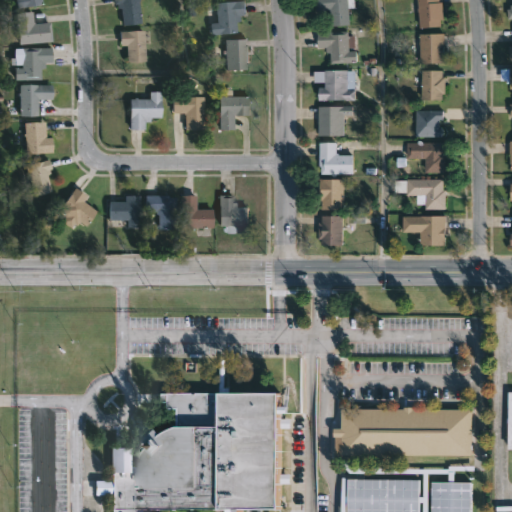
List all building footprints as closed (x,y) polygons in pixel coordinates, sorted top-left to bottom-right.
[(43,0),(44,4),(18,8),(16,0),(43,0)] [(138,0),(139,1),(137,2),(139,24),(122,25),(120,8),(115,8),(115,5),(113,5),(112,0),(138,0)] [(356,0),(357,8),(350,9),(352,25),(332,27),(330,10),(317,11),(315,0),(356,0)] [(440,0),(441,2),(444,2),(446,22),(443,23),(443,27),(421,29),(419,0),(440,0)] [(245,2),(246,16),(238,16),(239,22),(235,23),(236,33),(210,35),(210,23),(216,23),(215,11),(213,11),(214,3),(245,2)] [(34,22),(36,22),(36,24),(51,23),(53,42),(19,44),(17,13),(33,12),(34,22)] [(142,31),(143,37),(144,37),(144,40),(143,40),(144,62),(126,63),(125,46),(119,46),(118,31),(142,31)] [(349,31),(349,36),(355,36),(356,48),(354,48),(354,51),(357,51),(358,63),(332,64),(332,53),(327,53),(326,48),(326,49),(319,49),(318,33),(349,31)] [(446,45),(446,64),(421,65),(421,35),(446,34),(446,45)] [(246,40),(246,46),(248,46),(249,70),(225,71),(224,54),(221,54),(221,50),(224,50),(223,40),(246,40)] [(45,63),(45,69),(41,69),(41,80),(15,81),(15,68),(23,68),(23,65),(15,65),(15,48),(53,48),(53,63),(45,63)] [(511,68),(511,88),(511,84),(507,84),(507,81),(501,81),(501,69),(511,68)] [(356,71),(356,102),(320,101),(321,87),(326,88),(326,83),(314,82),(314,71),(356,71)] [(444,71),(444,77),(446,77),(446,94),(444,94),(444,101),(423,101),(422,81),(423,81),(423,71),(444,71)] [(39,117),(20,117),(20,85),(54,85),(53,100),(39,100),(39,117)] [(231,88),(231,97),(250,97),(250,116),(233,116),(233,130),(218,130),(218,98),(217,98),(217,88),(231,88)] [(160,92),(160,118),(150,118),(150,122),(144,122),(144,130),(129,130),(129,99),(136,98),(136,99),(149,99),(149,92),(160,92)] [(202,97),(203,130),(184,131),(183,116),(182,116),(182,114),(171,114),(171,98),(202,97)] [(353,107),(353,116),(346,116),(346,137),(319,137),(320,113),(318,113),(318,109),(320,109),(320,107),(353,107)] [(441,117),(441,120),(437,120),(437,127),(440,127),(440,136),(415,136),(415,110),(441,111),(441,117)] [(47,128),(47,138),(53,137),(54,153),(26,154),(26,137),(25,137),(24,133),(26,133),(25,123),(46,122),(47,128)] [(337,143),(337,153),(340,153),(340,156),(356,155),(356,174),(323,175),(323,167),(320,167),(319,143),(337,143)] [(444,143),(444,153),(447,153),(447,174),(423,174),(423,159),(407,159),(407,143),(444,143)] [(46,175),(50,192),(32,196),(29,185),(22,186),(20,176),(26,175),(24,166),(48,160),(50,170),(48,171),(49,175),(46,175)] [(346,179),(345,211),(323,210),(324,201),(321,201),(322,179),(346,179)] [(444,179),(444,190),(446,190),(447,210),(426,210),(426,204),(417,204),(417,196),(410,196),(410,193),(395,193),(395,181),(410,181),(410,179),(444,179)] [(95,211),(84,227),(78,223),(75,226),(73,225),(70,228),(61,221),(64,217),(56,212),(74,188),(86,197),(83,202),(95,211)] [(168,195),(168,198),(175,198),(175,231),(157,231),(157,215),(155,215),(155,212),(144,212),(144,195),(168,195)] [(234,195),(235,203),(241,203),(241,208),(252,208),(252,233),(241,234),(241,226),(221,226),(220,195),(234,195)] [(140,196),(139,228),(126,228),(126,221),(108,221),(108,202),(124,202),(124,196),(140,196)] [(195,196),(195,210),(211,210),(211,228),(179,228),(180,196),(195,196)] [(344,216),(343,246),(323,246),(323,240),(320,240),(320,223),(322,223),(323,216),(344,216)] [(447,227),(447,247),(421,247),(421,231),(403,231),(403,216),(447,216),(447,227)] [(292,427),(293,507),(252,508),(252,511),(246,511),(246,508),(156,509),(156,511),(114,511),(114,495),(85,495),(85,479),(114,479),(115,472),(113,472),(114,447),(133,447),(133,467),(140,467),(154,446),(150,441),(163,428),(167,431),(166,435),(168,433),(167,393),(289,391),(292,427)] [(417,406),(417,408),(469,408),(469,454),(389,453),(389,460),(340,460),(340,436),(339,436),(339,428),(346,428),(347,408),(408,408),(408,406),(417,406)]
